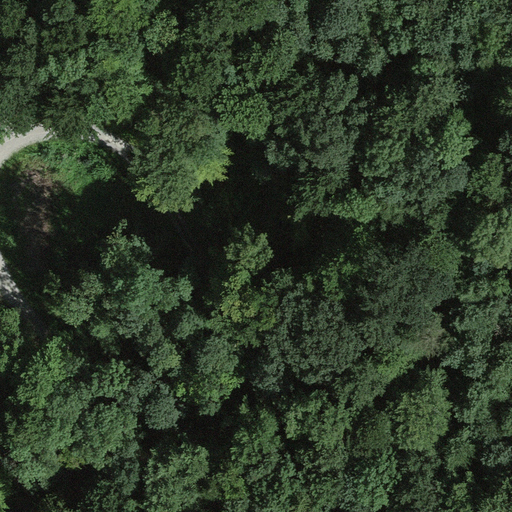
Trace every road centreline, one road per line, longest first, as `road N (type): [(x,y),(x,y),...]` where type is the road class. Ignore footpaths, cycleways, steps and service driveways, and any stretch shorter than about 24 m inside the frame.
road 1 (track): [(0,158),(46,122),(94,128),(138,157),(346,482),(380,511)]
road 2 (track): [(244,511),(219,457),(90,368),(36,325),(5,287)]
